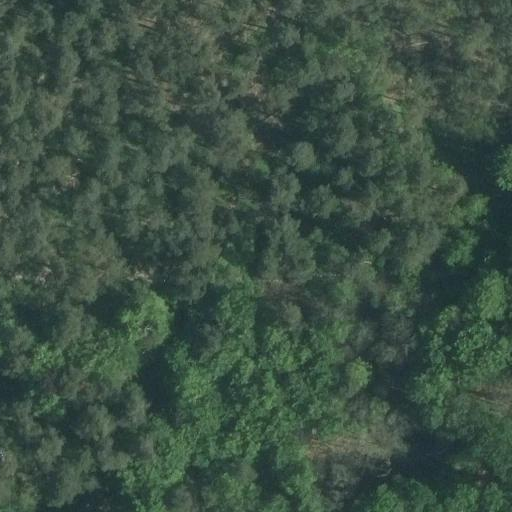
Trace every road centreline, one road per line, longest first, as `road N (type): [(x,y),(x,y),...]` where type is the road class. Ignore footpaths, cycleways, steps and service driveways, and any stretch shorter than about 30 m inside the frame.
road 1 (track): [(511,273),(188,279)]
road 2 (track): [(188,279),(78,285),(0,269)]
